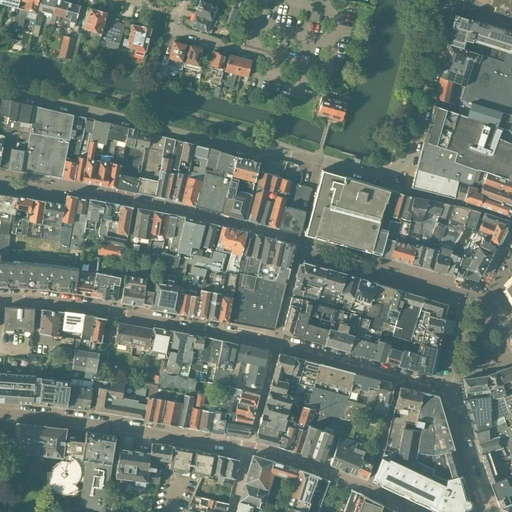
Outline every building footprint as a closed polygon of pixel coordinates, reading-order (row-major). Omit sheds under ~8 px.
[(0,0),(0,4),(17,8),(19,0),(0,0)] [(13,28),(21,30),(26,11),(35,13),(38,0),(19,0),(17,8),(18,9),(13,28)] [(32,35),(37,37),(42,20),(44,12),(52,14),(53,15),(57,0),(40,0),(38,10),(38,11),(36,19),(32,35)] [(50,21),(54,23),(56,15),(63,17),(65,18),(69,3),(57,0),(53,15),(52,14),(50,21)] [(200,0),(196,12),(212,18),(216,7),(210,5),(211,2),(212,0),(200,0)] [(493,11),(511,17),(511,0),(492,0),(491,5),(495,6),(493,11)] [(68,26),(73,28),(79,6),(69,3),(65,18),(63,17),(61,24),(60,27),(67,29),(68,26)] [(86,8),(81,27),(92,30),(90,36),(99,38),(97,45),(104,47),(106,40),(119,43),(125,24),(118,22),(119,20),(113,18),(112,21),(111,20),(110,22),(104,20),(106,12),(89,8),(89,9),(86,8)] [(215,26),(217,21),(211,19),(212,18),(196,12),(190,25),(206,31),(209,24),(215,26)] [(448,37),(447,43),(449,43),(449,44),(458,47),(469,50),(473,38),(508,49),(509,47),(511,48),(511,32),(477,21),(477,22),(471,20),(471,19),(471,20),(454,15),(454,18),(450,32),(448,37)] [(144,51),(150,29),(141,26),(141,27),(132,25),(128,39),(124,38),(122,45),(126,46),(136,49),(135,53),(143,55),(144,51)] [(64,36),(59,57),(69,59),(75,40),(75,39),(64,36)] [(174,41),(170,57),(169,62),(181,65),(186,44),(174,41)] [(443,65),(440,77),(466,87),(462,99),(511,116),(511,53),(507,52),(504,62),(481,54),(469,50),(458,47),(449,44),(446,53),(442,65),(443,65)] [(186,66),(198,69),(203,48),(191,45),(186,66)] [(208,68),(207,69),(212,70),(213,67),(216,68),(215,75),(213,74),(211,82),(219,84),(221,77),(220,77),(226,55),(222,54),(222,53),(214,51),(213,56),(212,56),(211,62),(209,62),(208,68)] [(166,71),(169,62),(170,57),(164,55),(160,69),(166,71)] [(233,87),(235,80),(240,58),(228,55),(224,70),(232,72),(230,79),(227,78),(225,85),(233,87)] [(251,61),(240,58),(235,80),(239,81),(241,74),(247,76),(251,61)] [(436,98),(460,106),(462,99),(466,87),(440,77),(436,98)] [(0,121),(7,123),(7,122),(12,100),(0,97),(0,121)] [(319,113),(330,116),(335,100),(323,97),(323,98),(321,97),(319,105),(321,105),(319,113)] [(466,116),(503,128),(511,131),(511,116),(462,99),(460,106),(469,109),(466,116)] [(34,106),(12,100),(7,122),(7,123),(6,130),(0,159),(0,166),(23,171),(34,106)] [(343,112),(344,110),(346,103),(336,100),(335,100),(330,116),(332,117),(331,118),(339,120),(339,119),(342,119),(343,112)] [(511,144),(498,140),(503,128),(466,116),(434,105),(423,141),(456,152),(452,161),(477,170),(478,169),(486,172),(487,171),(492,173),(511,180),(511,144)] [(57,137),(45,134),(43,132),(47,109),(34,106),(23,171),(24,171),(50,175),(57,140),(57,137)] [(57,137),(63,112),(47,109),(43,132),(45,134),(57,137)] [(50,175),(61,177),(69,139),(69,138),(74,138),(79,116),(73,115),(63,112),(57,137),(57,140),(50,175)] [(82,137),(86,117),(79,116),(74,138),(69,138),(69,139),(61,177),(73,179),(77,157),(80,148),(82,137)] [(77,157),(73,179),(82,181),(84,170),(86,157),(88,149),(90,134),(93,121),(93,119),(86,117),(84,127),(82,137),(81,142),(80,148),(77,157)] [(84,170),(82,181),(105,186),(113,152),(114,147),(116,147),(117,140),(107,138),(109,132),(111,124),(93,119),(93,121),(90,134),(88,149),(86,157),(84,170)] [(109,132),(107,138),(117,140),(125,142),(129,128),(111,124),(109,132)] [(134,145),(138,130),(129,128),(125,142),(124,145),(134,147),(134,145)] [(511,144),(511,131),(503,128),(498,140),(511,144)] [(151,134),(151,133),(138,130),(134,145),(145,146),(148,147),(151,134)] [(154,196),(162,198),(175,140),(151,134),(148,147),(145,146),(136,192),(154,196)] [(124,145),(125,142),(117,140),(116,147),(114,147),(105,186),(117,188),(124,145)] [(163,198),(170,200),(185,142),(183,141),(183,142),(175,140),(162,198),(163,198)] [(482,186),(483,183),(511,193),(511,180),(492,173),(487,171),(486,172),(478,169),(477,170),(452,161),(456,152),(423,141),(416,168),(458,181),(460,181),(470,184),(472,180),(477,181),(476,184),(482,186)] [(179,202),(194,144),(185,142),(170,200),(171,200),(179,202)] [(180,202),(193,206),(204,166),(209,148),(196,145),(196,144),(194,144),(179,202),(180,202)] [(124,145),(117,188),(136,192),(145,146),(134,145),(134,147),(124,145)] [(209,148),(204,166),(213,168),(215,168),(216,169),(232,173),(237,157),(220,151),(210,148),(209,148)] [(248,158),(237,156),(237,157),(232,173),(231,178),(242,181),(248,158)] [(254,184),(260,162),(248,158),(242,181),(254,184)] [(454,198),(458,181),(416,168),(411,187),(454,198)] [(204,169),(193,206),(195,207),(195,206),(209,209),(221,212),(221,213),(222,213),(231,178),(232,173),(216,169),(215,172),(212,171),(204,169)] [(316,237),(371,252),(381,217),(386,200),(388,201),(391,190),(344,175),(343,179),(339,177),(340,175),(322,170),(305,235),(315,238),(316,237)] [(261,171),(248,220),(267,225),(281,177),(272,174),(261,171)] [(267,225),(278,228),(291,181),(281,177),(267,225)] [(252,193),(254,184),(242,181),(231,178),(222,213),(245,219),(252,193)] [(459,184),(468,186),(477,189),(476,192),(480,193),(482,186),(476,184),(477,181),(472,180),(470,184),(460,181),(459,184)] [(306,186),(291,181),(278,228),(299,233),(311,187),(306,186)] [(511,193),(483,183),(482,186),(480,193),(511,204),(511,193)] [(465,200),(468,186),(459,184),(456,198),(463,200),(465,200)] [(476,192),(477,189),(468,186),(465,200),(478,205),(509,215),(511,206),(511,204),(480,193),(476,192)] [(399,193),(391,190),(388,201),(386,200),(381,217),(371,252),(380,255),(381,255),(392,218),(394,216),(399,193)] [(0,235),(2,236),(2,234),(8,234),(9,233),(11,222),(14,223),(19,196),(0,193),(0,235)] [(402,217),(408,195),(399,193),(394,216),(402,217)] [(59,241),(58,247),(68,249),(68,243),(77,197),(66,195),(65,204),(59,241)] [(414,197),(412,197),(408,195),(402,217),(402,219),(409,221),(412,211),(410,210),(414,197)] [(34,199),(19,196),(14,223),(11,222),(9,233),(26,236),(34,199)] [(89,199),(77,197),(68,243),(68,249),(80,250),(83,236),(89,199)] [(429,199),(414,197),(410,210),(412,211),(409,221),(411,222),(408,233),(418,236),(422,226),(426,217),(424,216),(429,199)] [(47,201),(34,199),(26,236),(40,238),(47,201)] [(105,202),(89,199),(83,236),(93,237),(93,238),(100,238),(101,238),(101,234),(99,234),(102,219),(105,202)] [(444,203),(443,202),(429,199),(424,216),(426,217),(422,226),(430,228),(430,227),(435,228),(439,216),(444,203)] [(65,204),(47,201),(40,238),(59,241),(65,204)] [(119,204),(105,202),(102,219),(116,221),(116,219),(119,204)] [(449,220),(454,205),(444,203),(439,216),(449,220)] [(116,221),(102,219),(99,234),(101,234),(106,235),(107,230),(127,235),(132,207),(122,205),(118,219),(116,219),(116,221)] [(457,223),(463,207),(454,205),(449,220),(457,223)] [(472,209),(470,208),(463,207),(457,223),(461,224),(459,230),(461,231),(464,225),(465,226),(472,209)] [(129,254),(146,257),(155,211),(137,208),(129,254)] [(474,229),(474,228),(480,211),(472,209),(465,226),(474,229)] [(148,257),(160,259),(161,252),(169,214),(155,211),(146,257),(148,257)] [(483,220),(495,224),(496,222),(506,226),(508,220),(484,212),(481,219),(483,220)] [(170,246),(173,235),(176,215),(169,214),(161,252),(169,254),(170,246)] [(185,217),(176,215),(173,235),(170,246),(169,254),(174,255),(185,217)] [(381,255),(390,258),(391,258),(402,219),(402,217),(394,216),(392,218),(381,255)] [(432,269),(434,269),(443,236),(449,220),(439,216),(435,228),(428,248),(423,266),(432,269)] [(160,259),(160,263),(177,266),(186,269),(187,264),(192,265),(195,255),(196,255),(205,221),(185,217),(180,236),(174,255),(169,254),(161,252),(160,259)] [(391,258),(412,263),(420,236),(418,236),(408,233),(411,222),(409,221),(402,219),(391,258)] [(443,236),(434,269),(447,273),(451,258),(455,243),(458,237),(461,231),(459,230),(461,224),(457,223),(449,220),(443,236)] [(495,224),(483,220),(477,233),(473,230),(465,246),(456,276),(463,277),(464,277),(478,281),(480,275),(481,275),(497,244),(497,243),(490,239),(495,224)] [(219,225),(205,221),(196,255),(195,255),(192,265),(192,266),(190,274),(204,276),(206,269),(213,271),(215,271),(216,272),(225,274),(226,272),(222,271),(226,254),(212,250),(219,225)] [(497,243),(506,226),(496,222),(495,224),(490,239),(497,243)] [(464,225),(461,231),(455,243),(447,273),(456,276),(465,246),(473,230),(474,229),(465,226),(464,225)] [(231,253),(234,253),(233,261),(240,263),(247,232),(221,226),(215,250),(231,253)] [(412,263),(423,266),(428,248),(435,228),(430,227),(430,228),(422,226),(418,236),(420,236),(412,263)] [(247,232),(240,263),(235,285),(252,288),(255,276),(267,279),(276,281),(277,275),(285,241),(265,236),(261,258),(255,276),(246,274),(256,234),(255,234),(247,232)] [(0,235),(0,285),(8,287),(15,287),(15,286),(28,288),(28,287),(48,289),(54,290),(55,290),(55,291),(70,292),(74,293),(78,270),(78,269),(78,267),(61,265),(34,262),(14,260),(13,262),(7,261),(10,235),(8,234),(2,234),(2,236),(0,235)] [(100,238),(100,242),(125,246),(127,240),(126,240),(106,235),(101,234),(101,238),(100,238)] [(265,236),(256,234),(246,274),(255,276),(261,258),(265,236)] [(99,241),(97,254),(123,259),(125,246),(100,242),(99,241)] [(293,243),(285,241),(277,275),(288,277),(290,268),(295,247),(293,243)] [(240,263),(233,261),(234,253),(231,253),(226,272),(225,274),(217,320),(229,322),(233,296),(235,285),(240,263)] [(294,288),(303,291),(311,264),(302,261),(299,263),(295,276),(296,276),(294,288)] [(78,270),(74,293),(75,293),(90,295),(91,296),(96,272),(97,272),(98,263),(92,262),(90,272),(78,270)] [(326,268),(311,264),(303,291),(294,288),(293,294),(302,296),(317,300),(318,300),(326,268)] [(91,296),(101,298),(107,299),(116,301),(117,300),(118,289),(119,285),(120,277),(121,269),(113,268),(112,275),(97,272),(96,272),(91,296)] [(326,268),(318,300),(323,301),(324,295),(333,297),(338,299),(340,292),(345,273),(327,268),(326,268)] [(203,281),(195,316),(207,318),(216,272),(215,271),(212,282),(210,282),(210,283),(207,282),(207,279),(203,278),(203,281)] [(216,272),(207,318),(217,320),(225,274),(216,272)] [(346,274),(345,273),(340,292),(338,299),(345,301),(343,307),(350,310),(360,278),(346,274)] [(121,302),(142,306),(145,289),(145,285),(145,284),(147,278),(147,275),(140,274),(139,277),(126,275),(123,286),(121,301),(121,302)] [(155,286),(151,308),(179,313),(182,293),(183,287),(184,286),(173,284),(174,275),(168,274),(166,283),(155,281),(155,286)] [(288,277),(277,275),(276,281),(286,284),(288,277)] [(252,288),(235,285),(233,296),(229,322),(255,327),(267,279),(255,276),(252,288)] [(182,293),(179,313),(187,314),(193,280),(193,277),(189,277),(188,280),(187,289),(186,293),(182,293)] [(376,283),(360,278),(350,310),(362,313),(366,314),(367,314),(376,283)] [(276,281),(267,279),(255,327),(274,330),(286,284),(276,281)] [(193,280),(187,314),(195,316),(203,281),(193,280)] [(367,314),(366,317),(370,319),(368,326),(380,330),(383,320),(385,321),(395,288),(376,283),(367,314)] [(145,289),(142,306),(151,308),(155,286),(145,284),(145,285),(145,289)] [(405,291),(395,288),(385,321),(383,320),(380,330),(392,333),(405,291)] [(392,334),(392,335),(393,335),(405,339),(408,340),(411,340),(415,326),(420,309),(424,297),(424,296),(415,294),(405,291),(399,309),(394,327),(393,330),(392,333),(392,334)] [(302,299),(292,297),(290,303),(300,305),(302,299)] [(424,297),(420,309),(429,312),(429,315),(444,318),(448,304),(424,297)] [(293,334),(302,337),(312,302),(302,299),(300,305),(298,315),(296,321),(293,334)] [(325,344),(335,309),(328,306),(312,302),(302,337),(325,344)] [(288,312),(298,315),(300,305),(290,303),(288,312)] [(34,308),(5,306),(3,329),(18,330),(32,331),(34,308)] [(41,309),(38,333),(52,334),(52,340),(60,341),(61,335),(61,336),(62,331),(64,312),(41,309)] [(335,309),(325,344),(337,347),(347,312),(335,309)] [(420,309),(415,326),(441,333),(444,318),(429,315),(429,312),(420,309)] [(65,312),(64,312),(62,331),(72,333),(73,330),(81,331),(83,314),(65,312)] [(288,312),(286,318),(296,321),(298,315),(288,312)] [(347,312),(337,347),(348,351),(359,315),(347,312)] [(75,349),(75,350),(73,358),(72,368),(86,371),(90,348),(84,347),(86,338),(90,338),(94,316),(83,314),(81,331),(80,339),(75,338),(74,345),(75,346),(75,349)] [(348,351),(349,351),(360,354),(368,326),(370,319),(359,315),(348,351)] [(103,334),(106,319),(94,316),(90,338),(86,338),(84,347),(90,348),(86,371),(95,373),(99,352),(101,343),(103,334)] [(293,334),(296,321),(286,318),(283,331),(293,334)] [(118,323),(115,341),(118,341),(117,344),(133,347),(141,349),(141,350),(146,351),(147,350),(148,350),(149,347),(152,329),(118,323),(117,323),(118,323)] [(368,326),(360,354),(371,358),(380,330),(368,326)] [(438,347),(441,333),(415,326),(411,340),(438,347)] [(145,362),(148,363),(151,354),(165,357),(164,360),(162,359),(160,366),(161,366),(166,368),(167,364),(174,331),(153,327),(152,329),(149,347),(148,350),(147,353),(145,362)] [(373,358),(385,361),(389,346),(393,335),(392,335),(392,334),(392,333),(380,330),(371,358),(373,358)] [(181,332),(174,331),(167,364),(166,368),(161,366),(157,383),(157,384),(194,391),(197,379),(187,377),(187,378),(177,377),(179,367),(180,367),(187,333),(181,332)] [(192,354),(196,335),(187,333),(180,367),(179,367),(177,377),(187,378),(187,377),(190,366),(192,354)] [(202,363),(200,363),(200,360),(205,337),(196,335),(192,354),(196,355),(196,357),(195,362),(193,362),(192,369),(201,371),(202,363)] [(200,360),(208,362),(214,338),(213,338),(205,337),(200,360)] [(222,340),(214,338),(208,362),(207,365),(215,367),(217,367),(218,363),(218,360),(222,340)] [(438,347),(411,340),(405,339),(402,350),(398,365),(416,370),(417,371),(421,372),(422,371),(432,374),(438,347)] [(217,367),(216,368),(230,371),(231,367),(232,363),(232,362),(236,344),(222,340),(218,360),(218,363),(217,367)] [(215,367),(212,382),(222,384),(235,388),(237,380),(241,362),(250,364),(246,384),(260,388),(266,365),(263,364),(267,350),(262,349),(240,344),(240,345),(236,344),(232,362),(232,363),(231,367),(230,371),(216,368),(217,367),(215,367)] [(49,351),(48,355),(73,358),(75,350),(70,349),(70,348),(54,346),(52,349),(49,351)] [(389,346),(385,361),(398,365),(402,350),(389,346)] [(294,396),(298,384),(287,382),(290,371),(295,357),(279,352),(276,362),(272,377),(269,389),(294,396)] [(298,384),(304,359),(295,357),(290,371),(287,382),(298,384)] [(304,359),(298,384),(294,396),(304,399),(303,402),(309,404),(319,363),(304,359)] [(354,372),(319,363),(309,404),(316,405),(309,425),(319,428),(320,426),(321,426),(322,426),(324,425),(325,424),(327,423),(328,422),(329,420),(330,418),(331,417),(331,415),(342,418),(347,400),(354,372)] [(511,365),(498,370),(487,374),(463,378),(465,392),(466,392),(466,397),(463,398),(465,404),(466,403),(467,409),(468,414),(469,414),(470,419),(471,425),(472,425),(473,429),(473,430),(476,440),(491,436),(491,432),(507,425),(503,413),(511,410),(511,365)] [(42,384),(43,378),(40,378),(40,376),(36,376),(35,377),(34,377),(34,375),(9,373),(10,370),(7,370),(6,373),(0,372),(0,399),(34,402),(33,402),(33,400),(39,401),(40,392),(38,391),(39,385),(42,384)] [(354,372),(342,418),(343,418),(346,419),(357,422),(361,413),(370,415),(380,379),(379,379),(354,373),(355,373),(354,372)] [(39,402),(52,404),(56,379),(56,377),(54,376),(54,379),(43,378),(42,384),(39,385),(38,391),(40,392),(39,401),(39,402)] [(80,388),(82,388),(83,380),(71,378),(71,381),(71,382),(66,406),(79,408),(81,393),(79,392),(80,388)] [(144,419),(148,397),(145,396),(146,387),(139,386),(137,386),(134,399),(122,397),(124,383),(111,381),(92,378),(92,382),(92,387),(92,390),(98,390),(95,410),(122,414),(144,419)] [(71,381),(56,379),(52,404),(66,406),(71,382),(71,381)] [(395,383),(380,379),(370,415),(385,419),(389,402),(390,403),(391,398),(391,397),(395,383)] [(81,393),(79,408),(89,409),(92,390),(92,387),(92,382),(88,381),(83,380),(82,388),(80,388),(79,392),(81,393)] [(220,395),(219,396),(233,400),(256,406),(259,394),(235,388),(222,384),(220,395)] [(178,425),(184,394),(184,392),(166,389),(157,387),(150,386),(149,388),(148,397),(144,419),(178,425)] [(405,420),(405,422),(408,423),(416,424),(423,391),(399,386),(399,387),(395,405),(394,407),(395,407),(392,417),(405,420)] [(269,389),(265,402),(300,411),(303,402),(304,399),(294,396),(269,389)] [(423,392),(423,391),(416,424),(421,426),(420,430),(417,452),(431,454),(435,454),(454,448),(438,395),(423,392)] [(195,407),(192,406),(188,427),(198,429),(204,401),(205,393),(197,392),(195,407)] [(193,396),(184,394),(178,425),(187,427),(188,427),(192,406),(193,399),(193,396)] [(214,411),(210,431),(212,432),(223,433),(226,413),(229,414),(228,418),(235,420),(252,423),(253,417),(256,406),(233,400),(219,396),(217,396),(215,405),(214,411)] [(262,412),(290,420),(298,422),(300,411),(265,402),(262,412)] [(300,411),(298,422),(291,450),(300,452),(309,425),(316,405),(309,404),(303,402),(300,411)] [(203,403),(198,429),(199,429),(210,431),(214,411),(215,405),(208,404),(205,403),(203,403)] [(491,436),(476,440),(477,443),(479,451),(501,445),(500,440),(511,433),(511,424),(511,423),(511,422),(511,410),(503,413),(507,425),(491,432),(491,436)] [(263,413),(260,423),(279,428),(279,429),(287,431),(287,430),(288,426),(290,420),(262,412),(262,413),(263,413)] [(405,420),(392,417),(385,449),(384,450),(391,451),(391,454),(415,461),(417,452),(420,430),(407,429),(408,423),(405,422),(405,420)] [(248,438),(252,423),(235,420),(227,418),(225,434),(248,438)] [(278,446),(291,450),(298,422),(290,420),(288,426),(287,430),(287,431),(286,434),(282,433),(281,434),(281,436),(280,440),(278,446)] [(13,457),(13,458),(25,459),(25,453),(31,454),(31,453),(39,454),(39,455),(42,455),(62,457),(63,452),(65,439),(66,428),(17,422),(15,439),(14,442),(13,451),(13,457)] [(255,439),(255,440),(258,440),(278,446),(280,440),(281,436),(277,435),(279,429),(279,428),(260,423),(255,439)] [(319,428),(309,425),(300,452),(324,461),(334,433),(319,428)] [(78,481),(79,480),(83,482),(80,506),(92,508),(104,510),(111,465),(116,436),(86,431),(85,440),(65,439),(63,452),(65,452),(66,461),(64,461),(62,461),(60,462),(58,462),(57,462),(56,463),(54,465),(53,466),(52,466),(51,468),(51,470),(50,471),(48,471),(48,473),(47,476),(48,479),(48,481),(50,484),(51,487),(55,490),(58,492),(63,493),(66,494),(69,494),(71,493),(74,493),(77,491),(77,490),(78,488),(75,485),(77,483),(78,481)] [(511,433),(500,440),(501,445),(506,454),(508,453),(511,450),(511,433)] [(330,464),(356,474),(365,449),(366,445),(339,436),(330,464)] [(150,454),(149,463),(154,464),(153,467),(156,468),(158,459),(170,461),(172,446),(152,443),(150,454)] [(501,445),(479,451),(480,454),(480,455),(481,457),(481,458),(487,475),(487,476),(488,476),(489,481),(497,478),(494,468),(500,466),(498,460),(500,459),(502,462),(511,458),(508,453),(506,454),(501,445)] [(198,473),(198,475),(202,476),(201,478),(211,480),(216,453),(176,446),(173,446),(172,446),(170,461),(170,468),(173,468),(177,469),(177,472),(182,472),(183,470),(198,473)] [(462,473),(454,448),(435,454),(431,454),(435,467),(443,471),(442,473),(449,476),(451,477),(453,478),(452,481),(463,478),(462,473)] [(369,461),(368,461),(366,460),(367,457),(366,457),(369,450),(365,449),(356,474),(366,479),(373,463),(372,463),(373,458),(371,457),(369,461)] [(119,450),(115,477),(116,480),(116,481),(117,483),(126,484),(127,483),(128,479),(147,481),(149,482),(153,482),(155,482),(158,483),(159,483),(160,476),(161,471),(155,470),(156,468),(153,467),(154,464),(149,463),(150,454),(119,450)] [(239,459),(216,453),(211,480),(228,483),(229,477),(235,478),(239,459)] [(437,511),(438,511),(461,511),(464,508),(465,508),(466,508),(467,508),(468,507),(469,506),(470,505),(470,504),(470,503),(470,502),(463,478),(452,481),(434,472),(435,470),(415,461),(391,454),(390,455),(382,453),(372,481),(379,485),(380,485),(398,494),(423,505),(422,505),(423,506),(436,511),(437,511)] [(244,483),(243,486),(257,490),(258,486),(261,487),(261,488),(263,488),(269,489),(273,474),(271,473),(274,461),(254,455),(252,455),(250,461),(244,483)] [(298,468),(274,461),(271,473),(273,474),(277,475),(276,479),(293,485),(298,468)] [(317,511),(329,480),(326,479),(298,468),(293,485),(286,505),(305,511),(317,511)] [(497,478),(489,481),(490,483),(496,499),(511,493),(511,476),(505,477),(498,480),(497,478)] [(243,486),(239,501),(253,505),(259,507),(260,501),(265,502),(268,493),(269,489),(263,488),(261,488),(261,487),(258,486),(257,490),(243,486)] [(353,511),(361,493),(351,489),(351,490),(351,491),(343,511),(353,511)] [(378,511),(382,504),(363,494),(361,493),(353,511),(378,511)] [(511,511),(511,493),(496,499),(496,500),(501,511),(511,511)] [(201,497),(200,501),(208,503),(207,506),(207,507),(226,511),(226,510),(227,507),(228,503),(201,497)] [(239,501),(236,511),(251,511),(253,506),(253,505),(239,501)]
